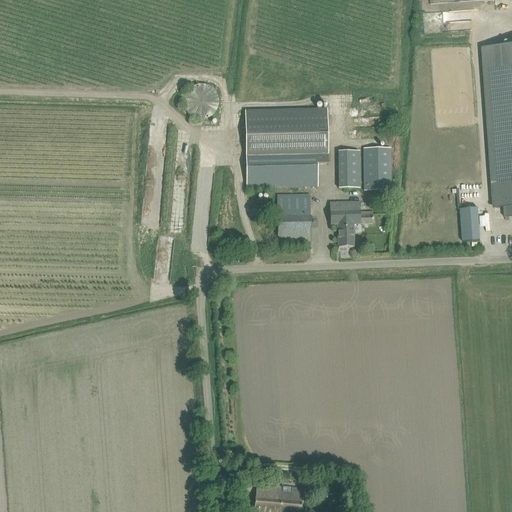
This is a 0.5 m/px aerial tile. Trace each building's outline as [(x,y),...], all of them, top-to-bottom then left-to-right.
[(504,208),(505,218),(511,217),(511,46),(483,48),(495,209),(504,208)] [(191,117),(196,119),(202,120),(207,119),(213,116),(216,112),(219,106),(219,100),(217,93),(212,88),(206,85),(199,84),(193,87),(188,90),(185,95),(183,101),(184,107),(186,112),(191,117)] [(245,113),(246,178),(247,189),(318,187),(317,165),(328,165),(327,111),(245,113)] [(364,149),(365,191),(392,191),(391,148),(364,149)] [(360,189),(359,151),(338,151),(338,190),(360,189)] [(310,195),(277,196),(278,244),(311,243),(310,215),(310,195)] [(330,225),(338,225),(353,225),(373,224),(373,213),(360,213),(360,201),(330,202),(330,225)] [(353,225),(338,225),(339,248),(354,248),(353,225)] [(311,491),(326,492),(326,482),(312,481),(311,491)] [(340,491),(337,499),(346,501),(350,485),(342,483),(340,491)] [(254,511),(259,511),(300,511),(302,498),(300,498),(301,490),(289,489),(289,494),(281,493),(281,487),(256,485),(254,511)]
